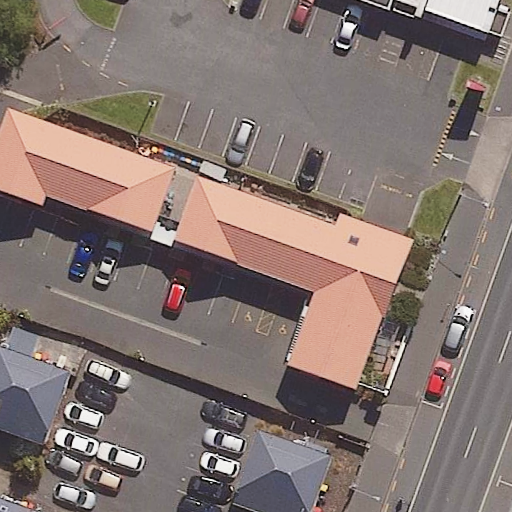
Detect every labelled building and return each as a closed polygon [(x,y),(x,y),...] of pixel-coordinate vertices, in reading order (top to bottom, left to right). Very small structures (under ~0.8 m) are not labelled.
[(508,0),(364,0),(493,45),(508,0)] [(0,188),(317,302),(292,369),(367,396),(422,242),(348,215),(344,228),(16,110),(0,154),(0,188)] [(0,434),(49,452),(74,379),(33,365),(42,341),(11,330),(0,362),(0,434)] [(318,511),(336,466),(263,438),(236,509),(243,511),(318,511)] [(24,511),(0,503),(0,511),(24,511)]
